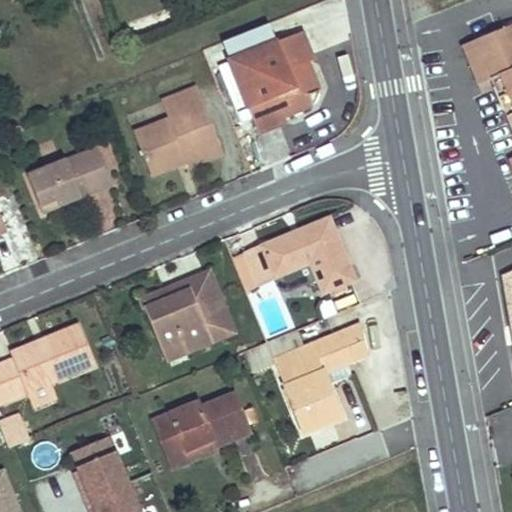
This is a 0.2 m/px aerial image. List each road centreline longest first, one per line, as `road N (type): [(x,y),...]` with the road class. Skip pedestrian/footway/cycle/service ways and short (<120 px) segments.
road 1 (residential): [(0,310),(331,175),(403,160)]
road 2 (tertiary): [(403,160),(466,511)]
road 3 (tertiary): [(377,0),(403,160)]
